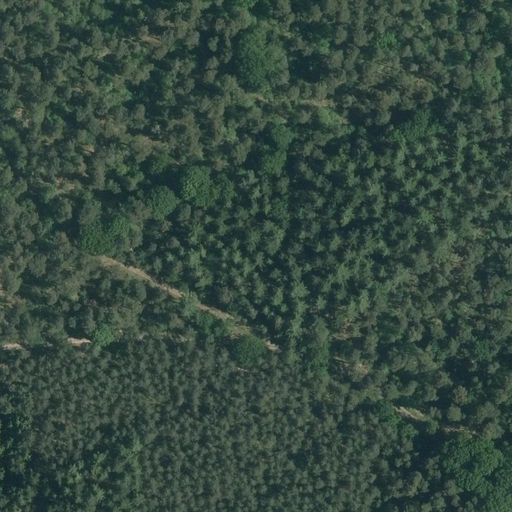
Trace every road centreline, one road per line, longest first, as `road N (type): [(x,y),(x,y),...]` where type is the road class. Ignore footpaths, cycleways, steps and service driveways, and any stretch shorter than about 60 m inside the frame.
road 1 (track): [(0,133),(37,206),(85,245),(291,350)]
road 2 (track): [(291,350),(403,410),(511,494)]
road 3 (track): [(34,344),(146,339),(291,350)]
